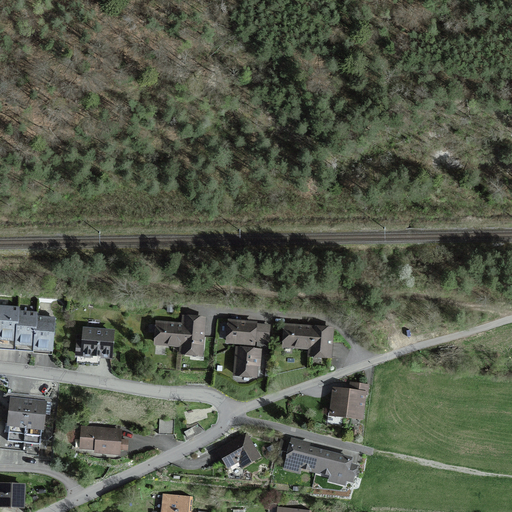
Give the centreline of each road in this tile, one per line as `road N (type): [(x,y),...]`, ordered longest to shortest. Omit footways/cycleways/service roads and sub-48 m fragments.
road 1 (track): [(511,320),(385,296),(227,295),(0,274)]
road 2 (residential): [(0,370),(196,395),(229,414)]
road 3 (residential): [(229,414),(227,426),(52,511)]
road 4 (residential): [(377,362),(229,414)]
road 5 (track): [(511,475),(368,452)]
road 6 (track): [(511,321),(377,362)]
